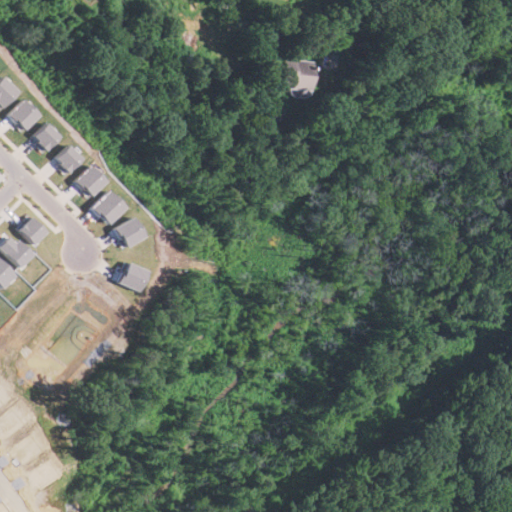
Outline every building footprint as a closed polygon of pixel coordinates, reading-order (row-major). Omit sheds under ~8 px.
[(309,91),(310,62),(279,61),(277,89),(309,91)] [(0,103),(13,90),(0,77),(0,103)] [(3,113),(18,130),(34,115),(19,98),(3,113)] [(55,136),(41,122),(28,135),(41,149),(55,136)] [(50,158),(64,172),(77,158),(63,144),(50,158)] [(69,181),(86,196),(101,180),(85,164),(69,181)] [(87,207),(103,223),(120,207),(104,190),(87,207)] [(7,233),(0,240),(0,250),(17,267),(29,254),(7,233)] [(0,288),(12,274),(0,262),(0,288)]
